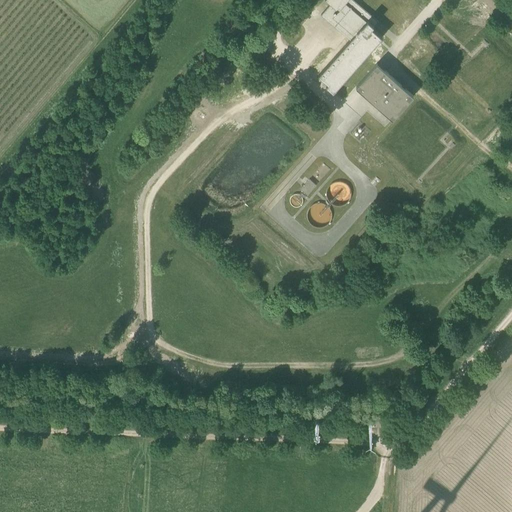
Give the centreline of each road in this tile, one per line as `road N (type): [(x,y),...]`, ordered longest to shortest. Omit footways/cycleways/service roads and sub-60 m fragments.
road 1 (track): [(511,315),(399,438),(343,445),(0,432)]
road 2 (track): [(147,306),(143,209),(216,122),(294,78),(335,94),(384,57),(435,0)]
road 3 (track): [(147,306),(154,347),(231,372),(382,371),(511,228)]
road 4 (track): [(511,166),(384,57)]
